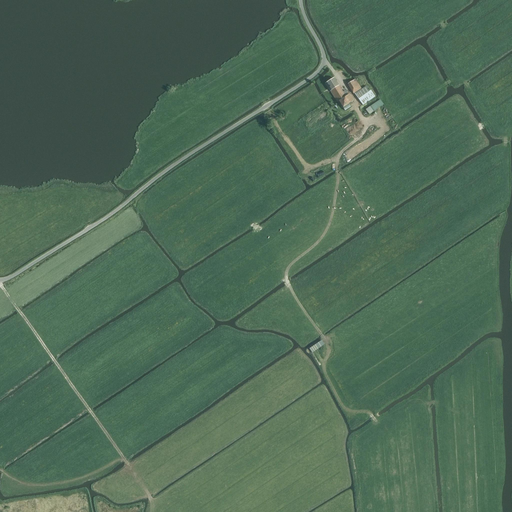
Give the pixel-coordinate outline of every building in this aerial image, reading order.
[(343,92),(334,77),(325,83),(328,87),(329,89),(337,102),(338,101),(340,104),(338,105),(340,107),(342,106),(345,111),(351,108),(348,104),(353,101),(349,94),(348,95),(345,90),(343,92)] [(354,94),(355,93),(361,89),(355,79),(347,84),(354,94)] [(361,89),(355,93),(363,105),(376,96),(371,89),(370,89),(367,85),(361,89)] [(380,100),(366,109),(369,115),(384,105),(380,100)] [(322,169),(315,174),(317,178),(325,174),(322,169)] [(312,352),(324,344),(322,340),(310,349),(312,352)] [(104,481),(95,485),(96,489),(106,485),(104,481)]
